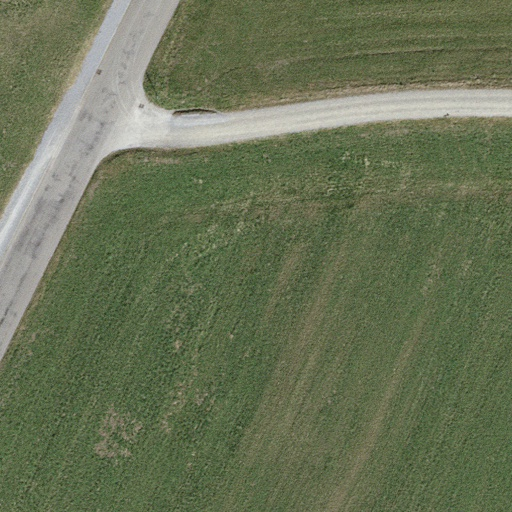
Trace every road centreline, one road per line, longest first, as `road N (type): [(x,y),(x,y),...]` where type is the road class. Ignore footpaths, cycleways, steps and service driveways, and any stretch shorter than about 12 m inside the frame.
road 1 (track): [(87,142),(149,128),(215,129),(331,112),(511,109)]
road 2 (unclassified): [(0,319),(161,0)]
